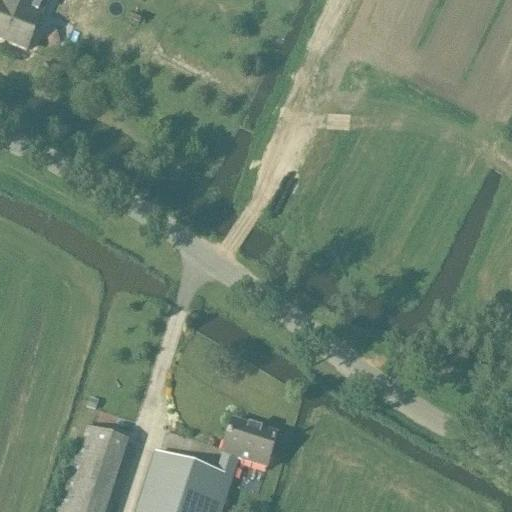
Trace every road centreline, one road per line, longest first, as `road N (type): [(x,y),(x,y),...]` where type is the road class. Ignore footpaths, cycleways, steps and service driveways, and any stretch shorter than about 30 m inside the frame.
road 1 (unclassified): [(511,465),(420,419),(200,247),(0,141)]
road 2 (track): [(127,511),(200,247)]
